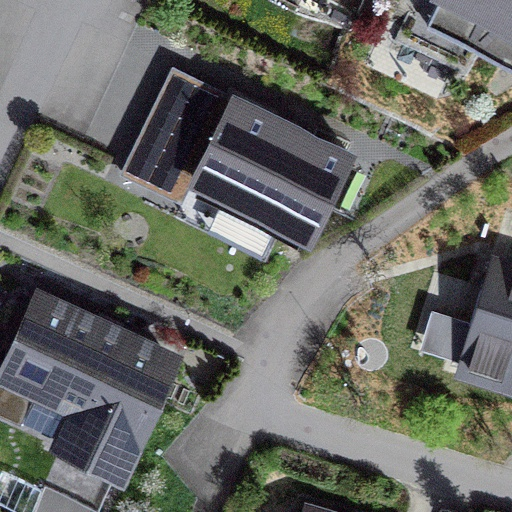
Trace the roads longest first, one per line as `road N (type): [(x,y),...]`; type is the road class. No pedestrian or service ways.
road 1 (residential): [(511,489),(274,409),(264,376),(306,297)]
road 2 (track): [(306,297),(345,253),(511,140)]
road 3 (residential): [(0,135),(32,65),(78,4)]
